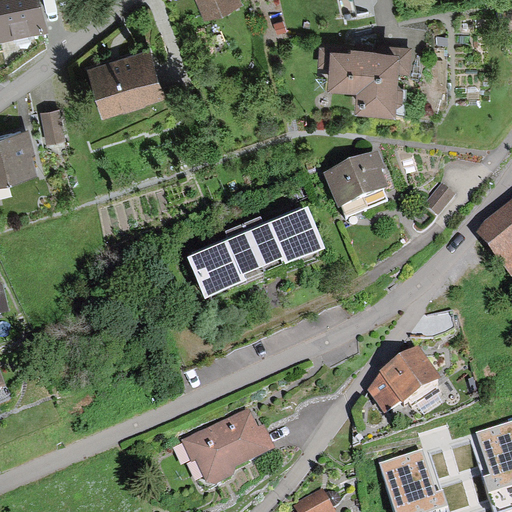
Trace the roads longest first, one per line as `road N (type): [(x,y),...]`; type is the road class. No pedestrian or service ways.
road 1 (residential): [(511,178),(416,288),(378,315),(0,483)]
road 2 (residential): [(0,100),(126,0)]
